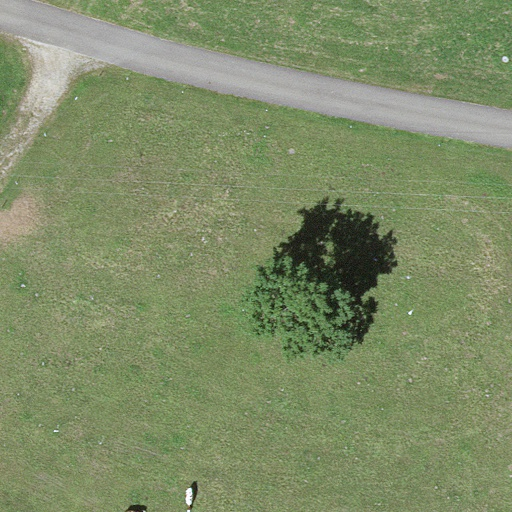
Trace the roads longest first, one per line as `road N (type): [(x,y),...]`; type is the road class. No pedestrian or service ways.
road 1 (unclassified): [(0,14),(64,36),(511,133)]
road 2 (track): [(64,36),(46,96),(0,168)]
